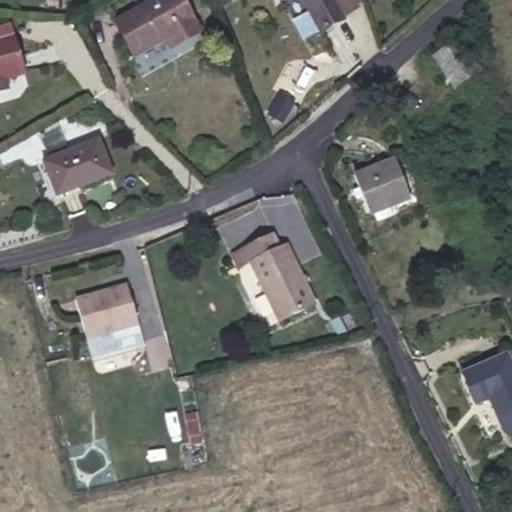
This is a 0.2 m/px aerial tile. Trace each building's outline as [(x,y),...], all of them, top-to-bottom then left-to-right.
[(200,31),(182,0),(154,0),(115,22),(133,54),(165,37),(170,47),(200,31)] [(343,19),(332,0),(303,0),(321,31),(343,19)] [(0,40),(13,37),(10,26),(0,28),(0,40)] [(23,75),(13,37),(0,40),(0,92),(7,90),(4,80),(23,75)] [(433,52),(451,88),(481,74),(463,37),(433,52)] [(296,103),(277,93),(269,86),(264,92),(251,76),(247,78),(262,120),(264,116),(284,126),(296,103)] [(57,196),(112,174),(98,139),(43,161),(57,196)] [(409,197),(395,159),(354,175),(359,188),(363,197),(369,213),(373,211),(388,206),(409,197)] [(363,197),(359,188),(353,190),(357,199),(363,197)] [(392,214),(388,206),(373,211),(376,221),(392,214)] [(313,301),(284,244),(278,246),(271,232),(241,247),(249,262),(279,319),(313,301)] [(249,262),(241,247),(228,254),(236,269),(249,262)] [(138,322),(126,284),(74,299),(86,338),(138,322)] [(511,426),(511,367),(506,354),(463,373),(476,402),(489,397),(504,430),(511,426)]
